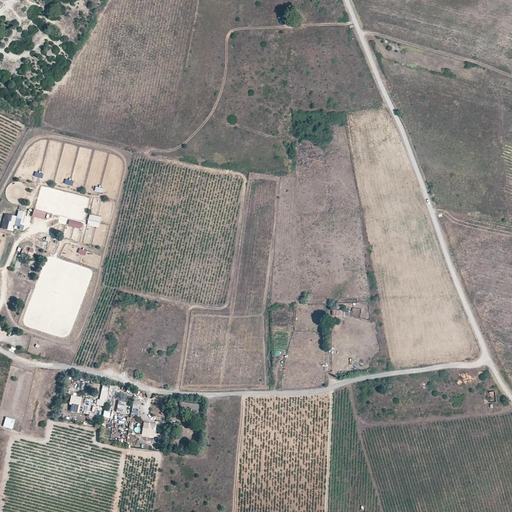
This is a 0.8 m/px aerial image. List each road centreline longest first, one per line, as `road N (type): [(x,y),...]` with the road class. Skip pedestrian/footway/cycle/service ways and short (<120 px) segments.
road 1 (track): [(0,349),(32,365),(192,393),(325,391),(488,360)]
road 2 (track): [(511,399),(488,360),(346,0)]
road 3 (track): [(353,18),(228,33),(216,119),(311,145),(313,200)]
road 4 (track): [(214,109),(173,150),(147,156),(242,176),(242,191)]
road 5 (track): [(359,31),(511,73)]
road 6 (track): [(103,0),(29,121)]
